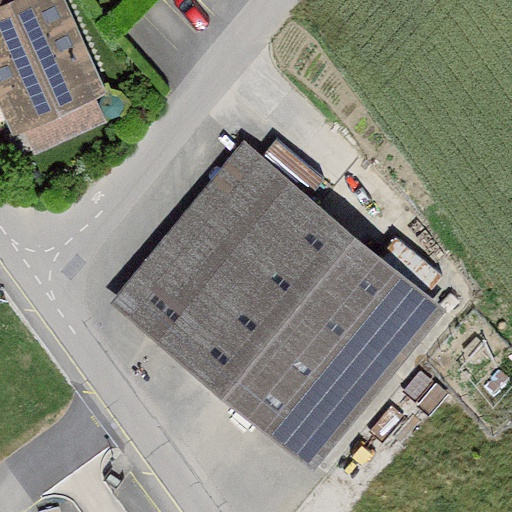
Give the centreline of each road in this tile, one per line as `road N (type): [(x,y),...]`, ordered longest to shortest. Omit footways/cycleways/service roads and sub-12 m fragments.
road 1 (residential): [(37,274),(78,238),(274,0)]
road 2 (residential): [(37,274),(201,511)]
